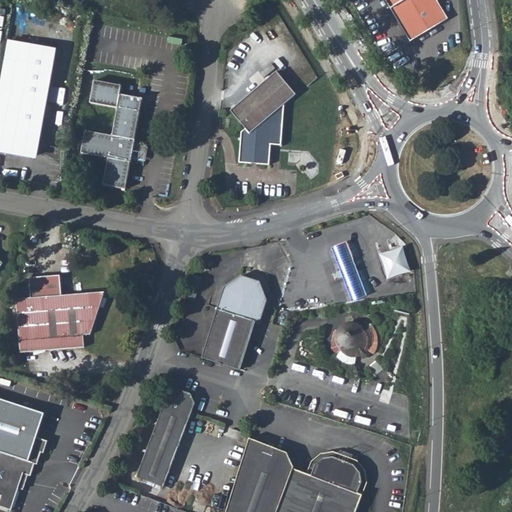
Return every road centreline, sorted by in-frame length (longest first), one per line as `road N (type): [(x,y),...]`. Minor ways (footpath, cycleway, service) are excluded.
road 1 (residential): [(185,233),(123,413),(73,511)]
road 2 (trunk): [(427,225),(438,400),(433,511)]
road 3 (residential): [(214,0),(185,233)]
road 4 (residential): [(185,233),(0,199)]
road 5 (residential): [(329,209),(221,236),(185,233)]
